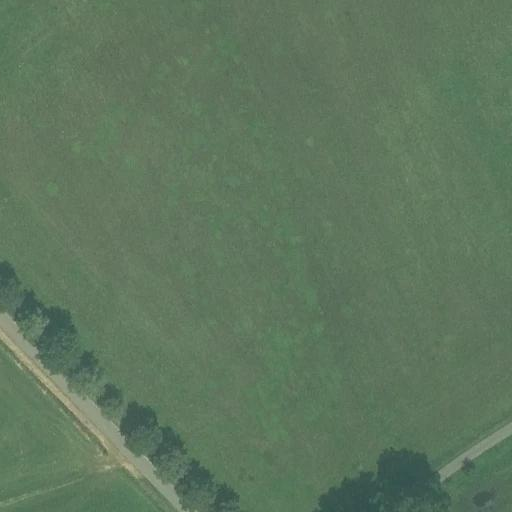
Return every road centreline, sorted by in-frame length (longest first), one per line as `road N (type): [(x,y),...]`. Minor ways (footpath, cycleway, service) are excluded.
road 1 (unclassified): [(183,511),(0,319)]
road 2 (unclassified): [(403,511),(457,462),(511,427)]
